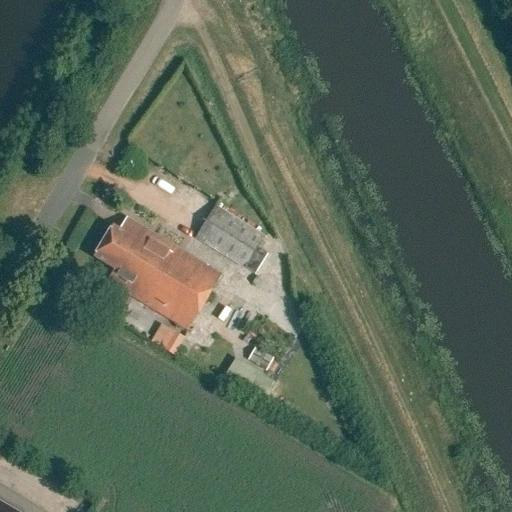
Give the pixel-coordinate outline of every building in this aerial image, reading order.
[(214,206),(195,238),(243,267),(263,235),(214,206)] [(257,230),(262,221),(242,209),(237,218),(257,230)] [(126,219),(118,231),(112,227),(94,257),(113,268),(109,276),(124,286),(121,291),(187,331),(220,276),(126,219)] [(255,275),(267,255),(257,248),(245,268),(255,275)] [(174,333),(163,351),(173,357),(184,340),(174,333)] [(238,356),(224,380),(268,405),(281,381),(238,356)] [(0,511),(16,511),(0,502),(0,511)]
